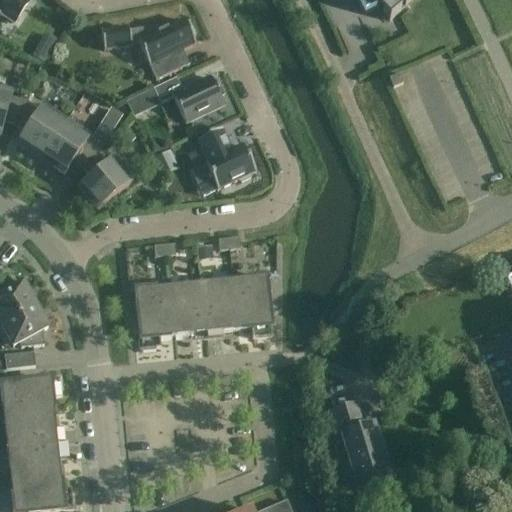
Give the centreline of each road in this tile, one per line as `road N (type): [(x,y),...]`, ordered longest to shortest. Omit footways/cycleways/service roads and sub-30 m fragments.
road 1 (residential): [(205,0),(288,177),(285,196),(258,215),(115,232),(65,258)]
road 2 (residential): [(186,511),(269,472),(259,365),(102,381)]
road 3 (unclassified): [(356,305),(416,255),(511,207)]
road 4 (tertiary): [(115,511),(102,381)]
road 5 (tertiary): [(102,381),(88,312),(65,258)]
